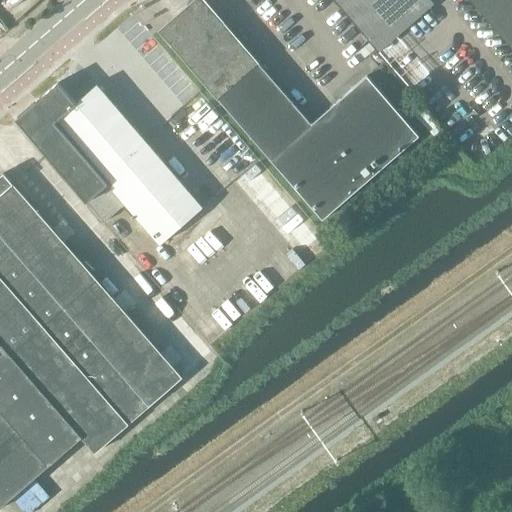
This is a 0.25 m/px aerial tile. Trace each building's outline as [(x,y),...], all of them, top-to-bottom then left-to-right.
[(368,78),(314,126),(218,16),(204,0),(195,0),(159,31),(322,220),(364,184),(419,135),(368,78)] [(380,52),(382,50),(390,43),(393,40),(410,26),(416,33),(432,19),(431,18),(440,10),(435,4),(430,0),(332,0),(379,53),(380,52)] [(511,0),(469,0),(511,49),(511,0)] [(390,43),(382,50),(386,54),(393,48),(390,43)] [(76,104),(58,83),(38,101),(17,119),(16,120),(87,202),(104,223),(127,203),(161,244),(203,207),(97,85),(76,104)] [(0,508),(83,436),(96,452),(182,378),(4,174),(0,176),(0,508)]
